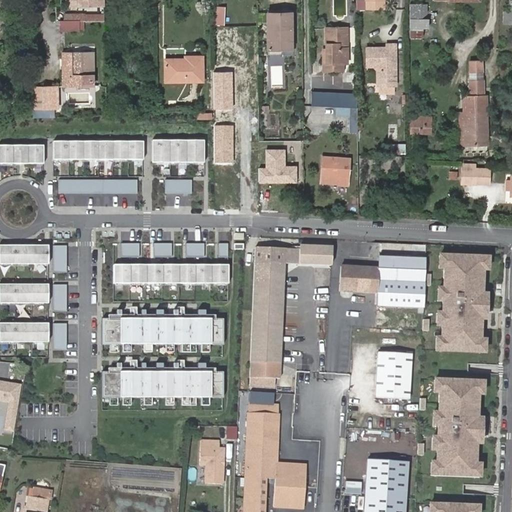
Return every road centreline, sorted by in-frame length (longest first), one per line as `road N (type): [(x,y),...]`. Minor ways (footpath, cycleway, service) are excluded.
road 1 (residential): [(17,208),(51,221),(255,220),(486,232)]
road 2 (residential): [(506,511),(511,378)]
